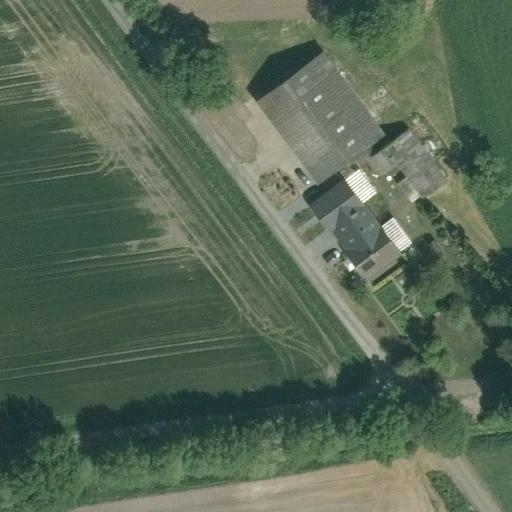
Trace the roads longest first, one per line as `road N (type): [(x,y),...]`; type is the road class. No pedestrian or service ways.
road 1 (residential): [(113,0),(404,386)]
road 2 (residential): [(404,386),(0,444)]
road 3 (residential): [(404,386),(494,511)]
